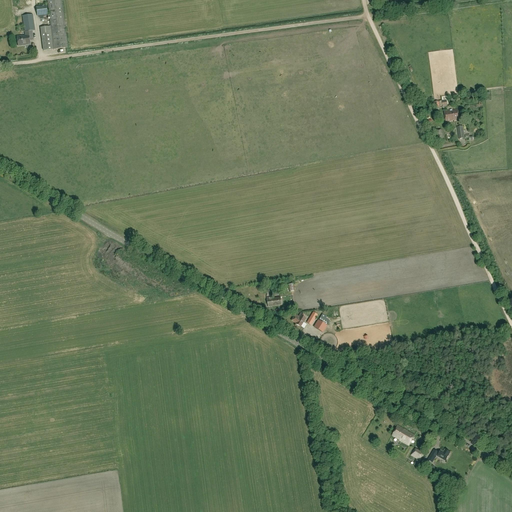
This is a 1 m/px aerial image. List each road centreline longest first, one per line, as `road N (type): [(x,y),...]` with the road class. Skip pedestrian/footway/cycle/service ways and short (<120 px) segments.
road 1 (tertiary): [(511,471),(0,165)]
road 2 (track): [(0,64),(469,0)]
road 3 (track): [(511,322),(363,0)]
